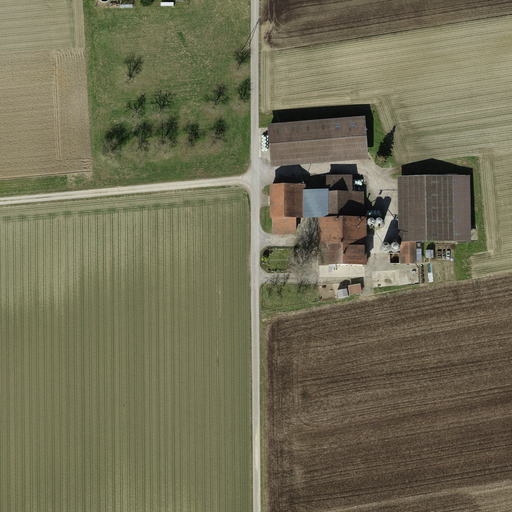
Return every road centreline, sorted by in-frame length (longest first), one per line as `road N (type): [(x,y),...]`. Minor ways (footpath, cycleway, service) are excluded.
road 1 (track): [(255,179),(258,511)]
road 2 (track): [(0,201),(255,179)]
road 3 (track): [(258,0),(255,179)]
